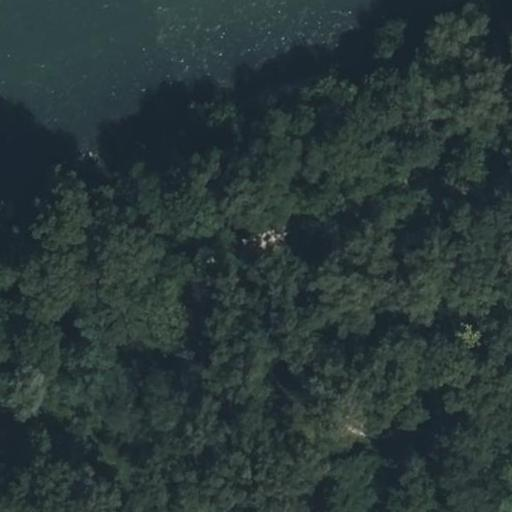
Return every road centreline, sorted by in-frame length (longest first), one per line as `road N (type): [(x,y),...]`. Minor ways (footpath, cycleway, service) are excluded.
road 1 (track): [(0,327),(511,142)]
road 2 (track): [(0,483),(511,404)]
